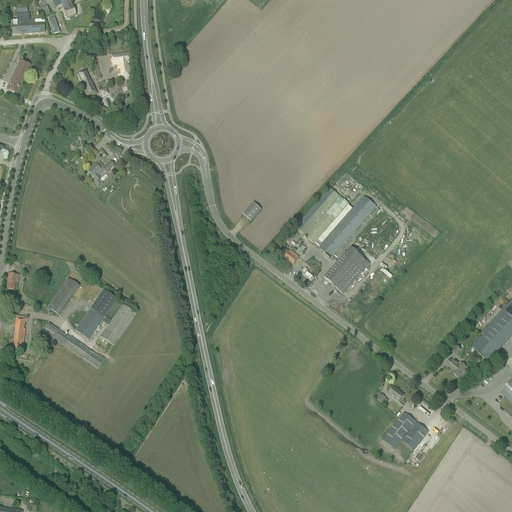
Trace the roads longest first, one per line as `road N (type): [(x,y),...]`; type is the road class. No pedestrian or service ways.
road 1 (unclassified): [(511,452),(230,236),(214,213),(203,163)]
road 2 (secondary): [(251,511),(219,422),(176,215)]
road 3 (primary): [(150,511),(0,408)]
road 4 (unclassified): [(44,102),(66,47),(0,44)]
road 5 (tertiary): [(0,268),(23,146)]
